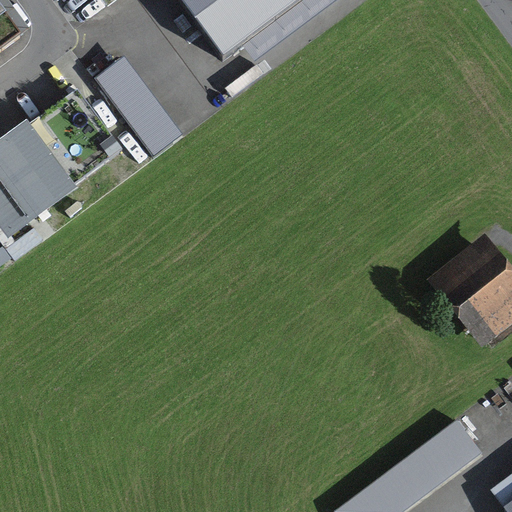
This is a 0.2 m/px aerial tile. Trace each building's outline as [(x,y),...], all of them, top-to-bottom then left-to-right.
[(183,0),(225,54),(296,0),(183,0)] [(0,4),(0,51),(22,35),(0,4)] [(180,136),(126,61),(97,82),(151,157),(180,136)] [(78,90),(28,125),(74,187),(123,151),(78,90)] [(26,123),(0,142),(0,225),(9,238),(75,189),(74,187),(28,125),(26,123)] [(511,268),(487,236),(429,281),(482,349),(511,325),(511,268)] [(458,420),(335,511),(409,511),(484,457),(458,420)]
